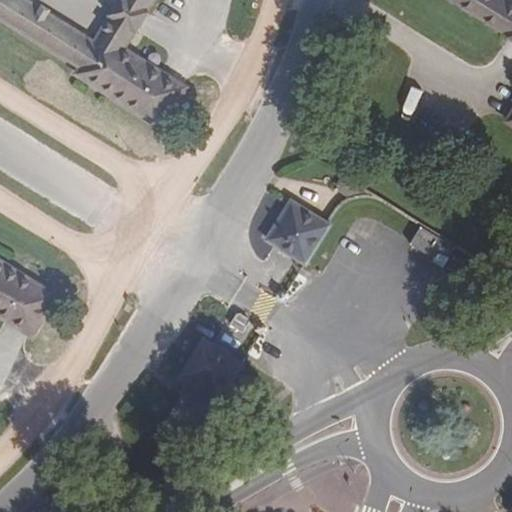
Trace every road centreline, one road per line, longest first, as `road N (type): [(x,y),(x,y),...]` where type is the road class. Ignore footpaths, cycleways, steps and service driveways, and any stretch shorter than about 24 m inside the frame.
road 1 (unknown): [(0,203),(73,244),(101,295),(88,346),(0,451)]
road 2 (unknown): [(214,137),(195,165),(139,177),(0,91)]
road 3 (tertiary): [(384,388),(228,476),(188,511)]
road 4 (tertiary): [(191,511),(323,447),(376,434)]
